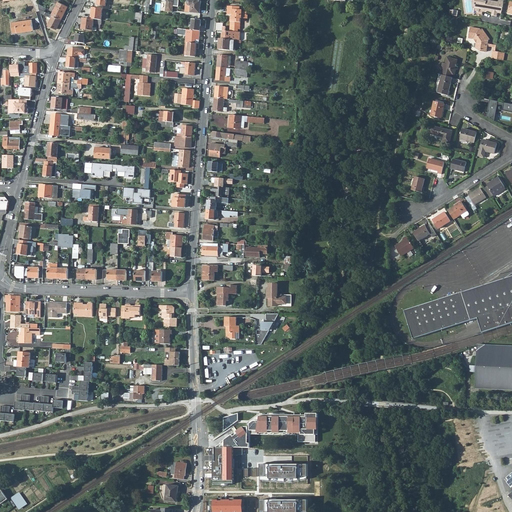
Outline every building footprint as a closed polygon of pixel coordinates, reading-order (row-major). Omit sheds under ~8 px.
[(25,8),(24,0),(16,0),(9,1),(10,14),(17,13),(17,9),(25,8)] [(162,0),(162,1),(165,1),(167,3),(166,11),(173,12),(173,8),(172,8),(172,6),(179,7),(179,0),(162,0)] [(502,14),(504,1),(500,1),(498,2),(487,0),(487,2),(482,1),(481,0),(475,0),(474,7),(482,9),(482,10),(483,12),(486,13),(488,12),(493,12),(492,16),(497,17),(498,13),(502,14)] [(201,2),(192,1),(191,1),(190,1),(189,1),(188,2),(187,3),(187,4),(188,5),(189,6),(190,6),(191,6),(191,13),(200,14),(201,2)] [(58,2),(51,15),(61,20),(67,7),(58,2)] [(240,7),(228,7),(227,15),(233,16),(233,18),(231,18),(230,32),(236,32),(236,30),(239,30),(240,30),(241,19),(248,19),(248,15),(247,15),(247,12),(243,12),(243,10),(239,10),(240,7)] [(56,29),(61,20),(51,15),(44,11),(39,8),(40,13),(48,17),(51,18),(50,20),(48,25),(56,29)] [(92,8),(90,19),(101,20),(103,9),(92,8)] [(101,24),(102,20),(101,20),(90,19),(83,18),(82,29),(97,31),(97,28),(93,27),(94,24),(101,24)] [(31,20),(12,23),(13,33),(17,32),(17,33),(33,30),(31,20)] [(193,20),(191,31),(200,32),(201,21),(193,20)] [(486,51),(487,50),(487,46),(488,43),(488,40),(490,39),(482,29),(480,29),(470,27),(468,38),(474,39),(476,43),(475,47),(476,49),(480,50),(482,51),(483,52),(484,52),(485,52),(486,51)] [(186,36),(186,43),(189,43),(195,44),(196,40),(199,41),(200,32),(191,31),(178,29),(178,35),(186,36)] [(85,35),(77,35),(76,43),(84,44),(85,35)] [(125,46),(125,50),(128,50),(132,51),(133,38),(131,37),(130,46),(125,46)] [(234,49),(235,40),(220,39),(219,50),(234,51),(234,49)] [(188,51),(187,57),(195,57),(196,49),(198,50),(199,44),(195,44),(189,43),(188,51)] [(68,49),(67,58),(76,58),(79,58),(86,59),(86,55),(84,55),(84,51),(79,50),(79,49),(68,49)] [(120,50),(119,62),(127,62),(128,50),(125,50),(120,50)] [(504,60),(505,52),(495,50),(493,50),(492,58),(504,60)] [(439,75),(442,76),(450,78),(451,74),(453,75),(454,72),(457,57),(447,55),(445,65),(443,71),(440,71),(439,75)] [(148,56),(144,56),(143,71),(146,71),(146,72),(155,73),(157,56),(148,56)] [(218,56),(217,68),(227,69),(228,57),(218,56)] [(75,68),(76,58),(67,58),(67,68),(75,69),(75,68)] [(236,61),(235,69),(248,70),(248,62),(240,61),(236,61)] [(194,76),(196,64),(182,62),(181,65),(185,65),(184,74),(194,76)] [(18,64),(10,65),(11,76),(19,76),(18,64)] [(229,78),(230,69),(227,69),(217,68),(216,74),(218,75),(217,80),(230,82),(230,78),(229,78)] [(239,77),(247,78),(248,70),(235,69),(234,77),(239,78),(239,77)] [(59,73),(58,83),(74,84),(75,74),(59,73)] [(31,74),(20,75),(20,77),(24,77),(24,76),(25,76),(25,87),(35,87),(36,77),(31,76),(31,74)] [(147,84),(147,76),(139,75),(131,75),(131,78),(138,79),(138,78),(140,78),(140,83),(138,83),(137,95),(149,96),(150,86),(148,86),(149,84),(147,84)] [(438,94),(447,96),(448,92),(450,84),(451,78),(450,78),(442,76),(438,94)] [(81,89),(82,85),(78,85),(74,84),(58,83),(57,94),(73,95),(74,88),(81,89)] [(30,99),(31,88),(19,87),(18,95),(20,95),(19,100),(26,99),(30,99)] [(216,87),(214,98),(224,99),(227,100),(229,88),(216,87)] [(125,92),(124,102),(127,102),(130,102),(130,89),(126,88),(120,88),(120,91),(125,92)] [(491,90),(483,88),(481,99),(488,101),(489,101),(491,90)] [(173,101),(174,97),(168,96),(168,103),(173,103),(173,104),(192,106),(192,108),(199,109),(200,102),(193,101),(194,90),(183,89),(183,94),(175,93),(174,101),(173,101)] [(68,99),(53,98),(52,109),(62,110),(62,109),(67,109),(68,99)] [(223,108),(224,99),(214,98),(213,111),(223,112),(223,108)] [(11,100),(8,100),(8,113),(27,112),(27,108),(25,108),(25,105),(26,105),(26,99),(19,100),(11,100)] [(236,108),(251,109),(251,102),(236,100),(229,100),(229,103),(236,104),(236,108)] [(511,112),(511,104),(489,101),(488,101),(485,118),(493,121),(496,105),(502,106),(501,111),(511,112)] [(430,116),(440,119),(442,114),(444,104),(434,102),(430,116)] [(135,106),(127,106),(126,117),(130,118),(130,115),(134,115),(135,106)] [(174,113),(165,112),(160,111),(159,121),(162,121),(173,122),(174,113)] [(51,119),(50,124),(61,126),(66,126),(66,119),(68,119),(68,116),(53,114),(52,119),(51,119)] [(244,122),(245,117),(230,116),(229,128),(240,129),(241,129),(244,129),(244,122)] [(23,125),(23,122),(10,122),(11,134),(20,133),(20,125),(23,125)] [(66,126),(61,126),(50,124),(50,130),(51,130),(51,135),(66,137),(66,133),(67,126),(66,126)] [(178,133),(177,136),(192,138),(193,127),(182,126),(182,134),(178,133)] [(448,131),(432,127),(430,134),(442,137),(442,142),(449,143),(452,132),(448,131)] [(474,143),(477,133),(470,132),(462,130),(460,140),(461,140),(460,143),(464,144),(465,141),(474,143)] [(250,142),(251,137),(237,135),(212,131),(211,136),(222,138),(250,142)] [(191,148),(192,138),(177,136),(175,136),(175,146),(191,148)] [(20,140),(3,140),(3,146),(3,149),(19,149),(20,140)] [(484,157),(485,152),(488,152),(495,154),(497,144),(482,140),(478,156),(484,157)] [(236,152),(238,143),(225,142),(225,145),(231,146),(231,152),(236,152)] [(296,151),(297,143),(288,142),(287,150),(296,151)] [(57,157),(58,143),(49,143),(48,156),(57,157)] [(225,145),(211,144),(210,156),(220,157),(221,148),(224,148),(225,145)] [(138,147),(121,145),(121,153),(138,155),(138,147)] [(111,149),(96,148),(95,158),(110,159),(111,149)] [(191,154),(180,153),(180,157),(176,156),(175,166),(178,166),(178,167),(189,168),(191,154)] [(2,155),(2,168),(13,168),(13,155),(2,155)] [(57,160),(45,159),(37,159),(36,162),(45,163),(44,176),(56,177),(57,160)] [(453,159),(450,170),(456,171),(464,173),(466,162),(453,159)] [(428,160),(426,170),(437,173),(437,175),(439,176),(441,176),(444,163),(428,160)] [(219,162),(209,162),(209,172),(218,172),(218,171),(222,172),(223,165),(219,164),(219,162)] [(135,167),(91,163),(90,176),(102,177),(103,171),(111,172),(111,169),(115,169),(115,172),(124,173),(123,177),(134,178),(135,167)] [(170,183),(177,183),(177,187),(184,188),(184,185),(187,185),(188,175),(180,174),(180,171),(171,170),(170,183)] [(218,178),(218,187),(221,188),(222,186),(226,186),(226,184),(231,185),(231,183),(234,183),(235,180),(229,179),(218,178)] [(424,180),(415,178),(411,191),(421,194),(422,189),(424,180)] [(505,187),(499,178),(492,183),(488,185),(489,187),(493,193),(493,194),(505,187)] [(58,188),(58,187),(40,185),(39,197),(57,199),(58,188)] [(80,190),(73,190),(72,198),(92,199),(93,191),(96,191),(96,186),(82,185),(81,192),(80,192),(80,190)] [(217,192),(216,198),(223,198),(224,196),(224,188),(221,188),(218,187),(212,187),(211,191),(217,192)] [(134,189),(124,188),(123,197),(130,198),(130,200),(134,200),(134,203),(142,204),(143,197),(150,198),(151,190),(148,190),(144,190),(138,189),(138,193),(134,193),(134,189)] [(486,198),(481,189),(474,193),(469,196),(475,205),(486,198)] [(186,196),(174,195),(173,207),(185,208),(186,196)] [(0,209),(7,210),(9,202),(6,198),(0,198),(0,209)] [(231,204),(232,199),(223,198),(216,198),(213,198),(212,201),(208,201),(207,210),(215,210),(217,210),(218,203),(231,204)] [(35,203),(26,203),(24,220),(42,221),(43,214),(38,214),(38,207),(35,207),(35,203)] [(468,215),(461,204),(456,207),(448,212),(454,220),(462,215),(464,217),(468,215)] [(99,208),(90,207),(89,218),(84,217),(83,221),(98,222),(99,208)] [(124,210),(116,209),(115,217),(120,218),(120,217),(123,218),(124,210)] [(137,219),(138,210),(128,210),(127,220),(122,220),(122,224),(140,225),(141,224),(141,220),(140,219),(137,219)] [(214,220),(215,210),(207,210),(206,219),(214,220)] [(169,223),(169,227),(182,228),(182,223),(184,223),(185,214),(175,213),(174,224),(169,223)] [(451,222),(445,213),(439,218),(433,221),(438,230),(451,222)] [(214,226),(205,225),(203,240),(213,241),(214,231),(214,230),(213,230),(214,226)] [(32,227),(22,226),(20,238),(30,240),(32,227)] [(430,234),(425,226),(419,230),(413,233),(418,241),(430,234)] [(130,230),(122,230),(122,234),(119,234),(118,244),(120,244),(122,244),(129,245),(130,230)] [(147,231),(139,231),(139,246),(145,246),(145,244),(150,244),(150,242),(150,235),(147,235),(147,231)] [(171,240),(171,247),(172,247),(182,248),(183,237),(173,236),(173,233),(167,232),(166,240),(169,240),(171,240)] [(58,234),(58,242),(58,246),(61,246),(61,248),(73,247),(73,245),(73,236),(69,236),(69,234),(58,234)] [(404,239),(405,241),(401,244),(395,247),(402,257),(414,248),(407,237),(404,239)] [(27,256),(28,245),(29,242),(20,240),(19,244),(17,254),(27,256)] [(204,247),(203,247),(202,255),(218,256),(223,256),(223,247),(212,247),(212,244),(204,243),(204,247)] [(267,254),(267,246),(258,245),(258,248),(249,248),(249,245),(245,245),(244,257),(260,258),(260,254),(267,254)] [(181,258),(182,248),(172,247),(171,257),(181,258)] [(29,278),(42,279),(43,262),(40,261),(40,268),(29,268),(29,269),(29,276),(29,278)] [(153,272),(153,262),(149,261),(149,272),(149,281),(152,281),(152,282),(162,282),(162,272),(153,272)] [(48,278),(57,279),(58,269),(58,265),(50,264),(49,266),(48,278)] [(291,271),(291,264),(286,264),(285,271),(287,271),(287,276),(297,277),(297,272),(291,271)] [(218,266),(203,266),(203,280),(215,281),(214,272),(218,272),(218,266)] [(254,266),(253,276),(262,276),(262,267),(254,266)] [(25,268),(17,267),(16,275),(17,277),(20,277),(20,278),(25,279),(25,276),(29,276),(29,269),(25,269),(25,268)] [(68,269),(58,269),(57,279),(68,279),(68,269)] [(78,279),(87,280),(88,270),(78,269),(78,279)] [(97,270),(88,270),(87,280),(96,280),(97,270)] [(108,280),(117,281),(117,271),(108,270),(108,280)] [(127,271),(117,271),(117,281),(126,281),(127,271)] [(145,280),(145,272),(135,271),(134,281),(145,282),(145,280)] [(471,320),(479,317),(483,332),(511,322),(511,273),(506,278),(462,292),(471,320)] [(278,284),(270,284),(270,289),(269,289),(269,298),(270,298),(272,298),(272,306),(279,306),(279,304),(287,303),(287,297),(283,297),(283,295),(279,295),(278,284)] [(228,289),(218,289),(218,295),(219,295),(221,295),(221,298),(219,298),(219,308),(228,307),(228,303),(230,303),(230,296),(238,296),(237,287),(228,287),(228,289)] [(462,292),(406,310),(415,338),(471,320),(462,292)] [(20,297),(6,296),(6,302),(7,302),(7,311),(20,312),(20,297)] [(41,318),(41,302),(35,302),(35,303),(35,304),(31,304),(31,303),(26,303),(26,316),(36,315),(36,318),(41,318)] [(62,304),(49,303),(48,313),(49,313),(49,318),(58,318),(58,313),(67,313),(67,303),(63,303),(62,304)] [(83,303),(79,303),(75,303),(75,314),(78,314),(81,314),(82,316),(93,316),(93,304),(89,303),(88,305),(83,305),(83,303)] [(107,304),(101,304),(100,321),(104,321),(104,318),(108,319),(108,317),(116,317),(116,308),(110,308),(110,309),(107,309),(107,304)] [(126,311),(122,311),(122,318),(130,318),(130,317),(136,317),(136,315),(141,315),(141,305),(136,305),(136,307),(131,307),(131,305),(126,305),(126,306),(126,311)] [(173,306),(159,306),(159,310),(163,310),(163,319),(165,319),(165,326),(177,327),(177,318),(175,318),(175,308),(173,306)] [(256,327),(256,335),(256,345),(261,345),(279,314),(266,314),(266,320),(264,320),(264,323),(260,323),(260,326),(256,327)] [(21,316),(11,316),(11,329),(22,329),(30,329),(31,325),(21,325),(21,316)] [(237,319),(226,319),(226,328),(229,328),(229,330),(227,331),(228,339),(232,339),(232,341),(236,340),(236,334),(240,334),(240,328),(237,328),(237,319)] [(41,336),(41,330),(38,330),(30,329),(22,329),(22,335),(19,335),(19,343),(32,344),(32,334),(36,334),(36,336),(41,336)] [(173,335),(173,330),(159,330),(158,335),(161,335),(161,344),(171,345),(171,343),(171,335),(173,335)] [(476,357),(475,389),(511,390),(511,346),(480,345),(480,347),(476,346),(475,357),(476,357)] [(57,362),(66,362),(67,358),(70,358),(71,350),(67,350),(67,354),(57,354),(57,362)] [(166,360),(165,365),(180,366),(180,353),(176,352),(170,352),(170,360),(166,360)] [(18,362),(18,368),(26,368),(29,369),(30,354),(19,353),(18,362)] [(162,381),(162,365),(144,365),(144,369),(147,369),(147,375),(152,375),(152,381),(162,381)] [(15,367),(11,367),(10,371),(16,372),(16,371),(18,372),(17,377),(26,378),(26,368),(18,368),(15,367)] [(44,374),(35,373),(34,381),(43,382),(44,374)] [(57,375),(48,374),(47,382),(57,383),(57,375)] [(143,387),(143,380),(134,380),(134,386),(134,393),(128,393),(128,399),(130,399),(142,400),(143,395),(144,395),(145,387),(143,387)] [(73,386),(73,391),(89,392),(90,382),(85,382),(81,381),(81,387),(79,387),(79,386),(73,386)] [(89,392),(73,391),(73,396),(78,396),(80,396),(80,401),(88,401),(89,392)] [(25,410),(26,395),(22,395),(22,400),(22,401),(22,402),(16,402),(15,410),(25,411),(25,410)] [(31,395),(26,395),(25,410),(34,411),(35,404),(30,403),(30,401),(31,395)] [(41,404),(35,404),(34,411),(44,412),(45,397),(41,396),(40,402),(41,402),(41,404)] [(49,402),(49,397),(45,397),(44,412),(53,413),(54,408),(54,405),(48,405),(49,403),(49,402)] [(64,401),(54,400),(54,405),(54,408),(63,408),(65,408),(68,407),(68,400),(64,399),(64,401)] [(10,406),(6,406),(5,421),(14,422),(15,414),(9,414),(9,412),(10,412),(10,406)] [(249,424),(249,434),(298,434),(297,442),(316,442),(316,417),(259,417),(249,421),(249,424)] [(222,442),(222,447),(232,447),(249,447),(249,434),(249,424),(245,424),(225,438),(222,442)] [(232,483),(232,447),(222,447),(212,447),(212,484),(232,483)] [(261,451),(242,450),(241,467),(260,468),(261,451)] [(187,464),(174,462),(174,465),(172,465),(171,472),(172,474),(176,474),(175,478),(184,479),(184,475),(183,475),(183,473),(186,473),(187,464)] [(307,464),(261,464),(261,481),(308,481),(307,464)] [(511,490),(502,498),(503,499),(508,503),(511,505),(511,475),(505,481),(511,489),(511,488),(511,490)] [(179,486),(167,485),(166,501),(177,502),(179,486)] [(17,493),(12,496),(19,505),(20,505),(21,506),(23,504),(23,503),(23,502),(17,493)] [(306,511),(307,500),(261,500),(261,511),(306,511)] [(233,507),(233,502),(216,501),(216,511),(221,511),(232,511),(232,510),(231,510),(231,507),(233,507)]
